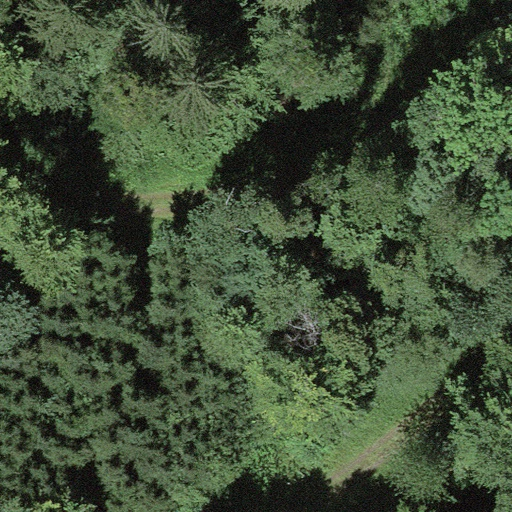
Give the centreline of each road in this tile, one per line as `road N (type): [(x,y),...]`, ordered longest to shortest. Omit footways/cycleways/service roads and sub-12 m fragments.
road 1 (track): [(0,164),(102,200),(294,184),(445,79),(511,1)]
road 2 (track): [(511,339),(291,511)]
